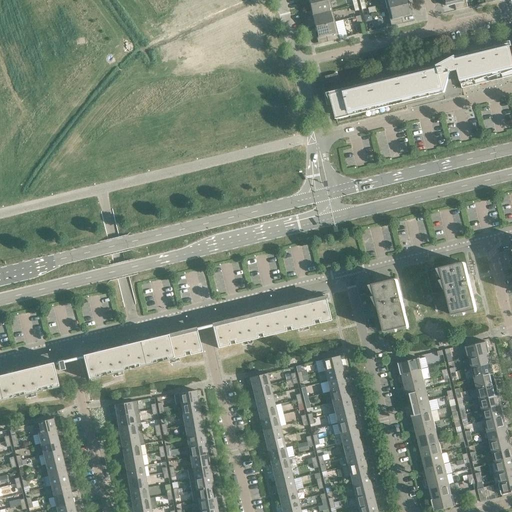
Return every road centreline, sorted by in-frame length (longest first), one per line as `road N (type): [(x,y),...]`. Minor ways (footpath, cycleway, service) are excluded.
road 1 (secondary): [(0,300),(335,219)]
road 2 (secondary): [(321,196),(0,274)]
road 3 (residential): [(407,511),(346,271)]
road 4 (residential): [(248,511),(197,307)]
road 5 (residential): [(317,141),(511,91)]
road 6 (secondary): [(511,147),(335,193)]
road 7 (secondary): [(335,219),(511,174)]
road 8 (residential): [(107,511),(63,340)]
road 9 (residential): [(197,307),(346,271)]
road 10 (residential): [(346,271),(488,236)]
road 11 (residential): [(297,65),(437,30)]
road 12 (residential): [(63,340),(197,307)]
